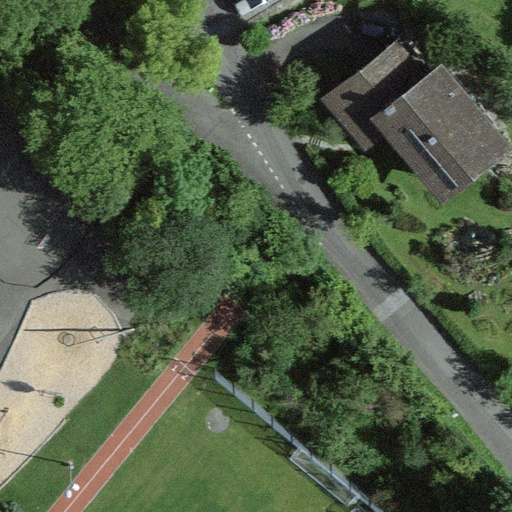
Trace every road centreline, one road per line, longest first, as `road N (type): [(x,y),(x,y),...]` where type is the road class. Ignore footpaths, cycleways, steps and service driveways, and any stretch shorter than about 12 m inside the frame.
road 1 (residential): [(71,0),(223,125),(340,237)]
road 2 (residential): [(340,237),(206,0)]
road 3 (residential): [(511,433),(340,237)]
